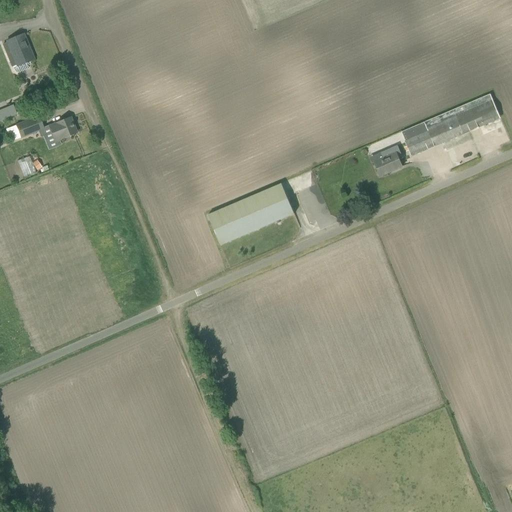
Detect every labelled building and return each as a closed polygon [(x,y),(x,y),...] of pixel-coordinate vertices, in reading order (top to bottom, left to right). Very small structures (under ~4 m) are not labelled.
[(7,42),(2,44),(12,67),(13,67),(15,72),(18,74),(29,69),(30,66),(29,62),(33,60),(23,35),(7,42)] [(490,95),(402,133),(412,156),(500,118),(490,95)] [(0,120),(16,115),(13,105),(0,109),(0,120)] [(15,125),(6,129),(11,142),(20,138),(21,139),(44,130),(38,116),(15,125)] [(50,125),(56,141),(77,133),(71,118),(50,125)] [(374,162),(381,177),(402,167),(398,157),(401,155),(401,156),(402,156),(397,146),(381,153),(383,159),(374,162)] [(29,157),(17,161),(24,178),(36,174),(29,157)] [(37,161),(32,164),(37,171),(42,168),(37,161)] [(294,214),(282,184),(208,215),(221,245),(294,214)]
